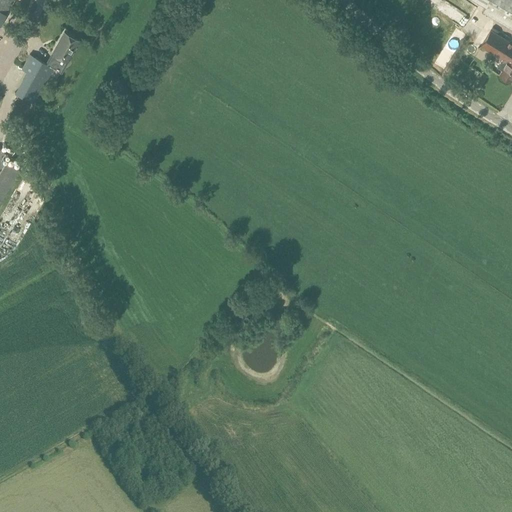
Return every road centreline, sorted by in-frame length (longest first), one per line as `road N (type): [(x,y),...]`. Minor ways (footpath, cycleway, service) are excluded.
road 1 (unclassified): [(511,128),(447,88),(343,0)]
road 2 (track): [(160,395),(240,511)]
